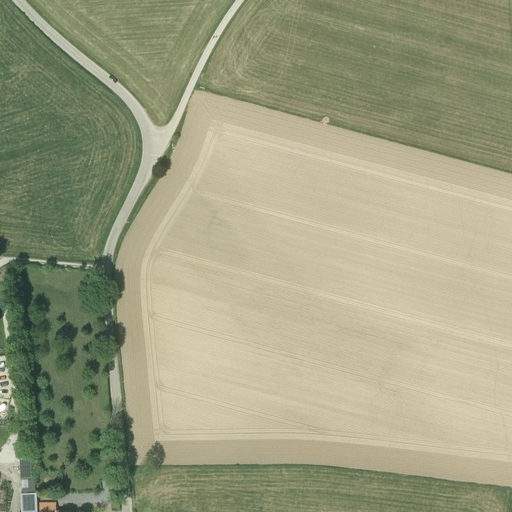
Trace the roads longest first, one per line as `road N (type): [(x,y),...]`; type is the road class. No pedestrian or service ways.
road 1 (unclassified): [(126,511),(105,261),(151,150)]
road 2 (unclassified): [(151,150),(128,99),(17,0)]
road 3 (unclassified): [(151,150),(240,0)]
